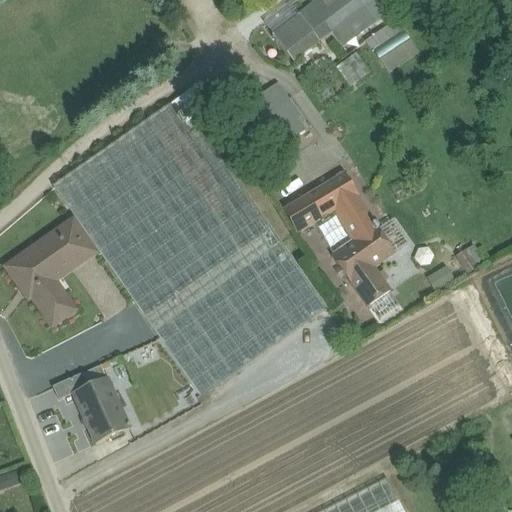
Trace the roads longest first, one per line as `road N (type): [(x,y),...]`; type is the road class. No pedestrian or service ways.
road 1 (unknown): [(310,360),(331,347),(328,330),(188,148)]
road 2 (unclassified): [(58,511),(0,356)]
